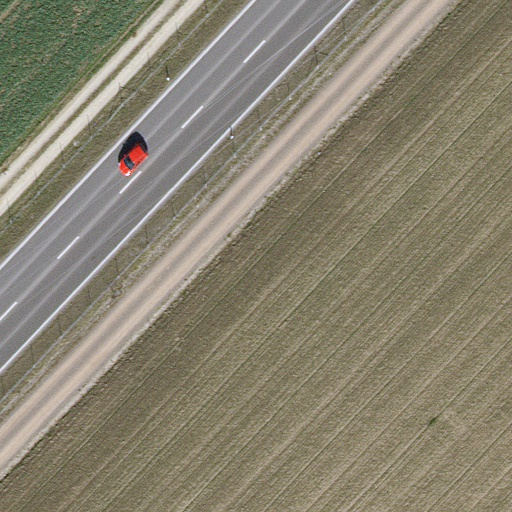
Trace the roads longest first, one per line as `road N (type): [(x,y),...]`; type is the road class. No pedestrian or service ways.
road 1 (track): [(438,0),(0,453)]
road 2 (primary): [(0,328),(317,0)]
road 3 (track): [(181,0),(0,191)]
